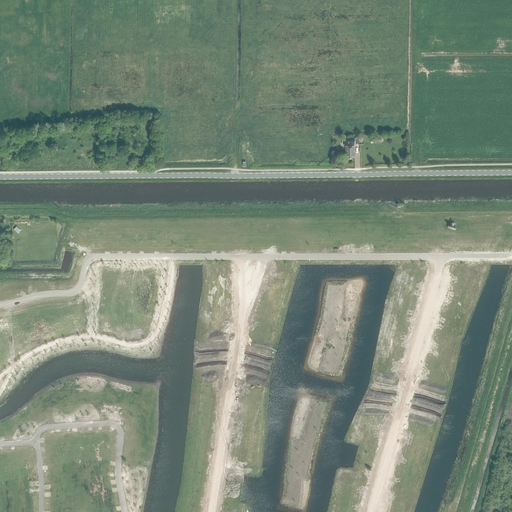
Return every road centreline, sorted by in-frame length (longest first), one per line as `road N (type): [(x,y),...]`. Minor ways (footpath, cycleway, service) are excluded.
road 1 (tertiary): [(511,172),(0,177)]
road 2 (residential): [(371,511),(441,257)]
road 3 (residential): [(0,305),(72,293),(94,256),(241,256)]
road 4 (residential): [(211,511),(239,326)]
road 5 (residential): [(35,441),(40,427),(113,422),(120,430),(123,511)]
road 6 (residential): [(265,257),(441,257)]
